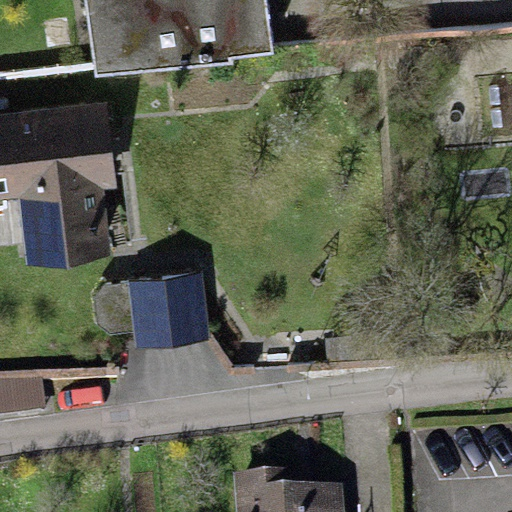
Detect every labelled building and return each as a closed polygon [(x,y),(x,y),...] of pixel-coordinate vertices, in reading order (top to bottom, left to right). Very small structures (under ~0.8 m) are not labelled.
[(263,0),(76,0),(86,67),(88,84),(232,64),(231,58),(271,52),(263,0)] [(117,188),(107,99),(0,110),(0,211),(7,211),(6,198),(21,196),(28,261),(111,252),(104,189),(117,188)] [(199,274),(107,283),(94,295),(97,324),(110,334),(133,332),(135,347),(206,340),(199,274)] [(41,377),(0,378),(0,413),(44,407),(41,377)] [(230,470),(232,511),(344,511),(343,481),(287,484),(286,467),(230,470)]
